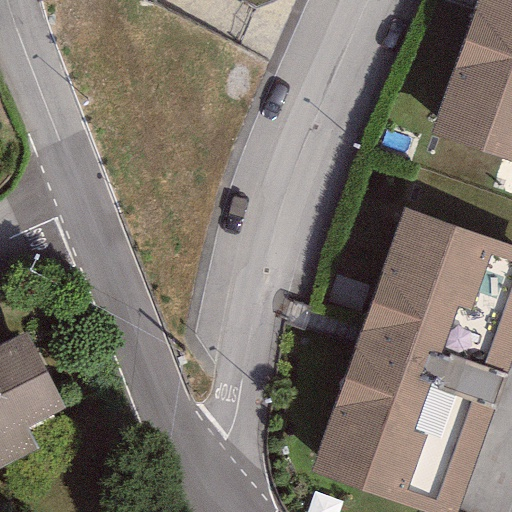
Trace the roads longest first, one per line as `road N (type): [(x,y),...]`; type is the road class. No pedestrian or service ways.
road 1 (residential): [(332,0),(253,179),(191,460),(192,511)]
road 2 (residential): [(29,215),(128,447),(174,511)]
